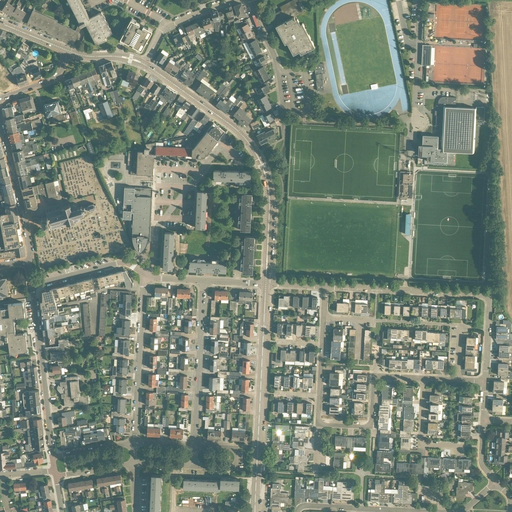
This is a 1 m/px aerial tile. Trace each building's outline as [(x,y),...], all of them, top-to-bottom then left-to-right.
[(52,0),(46,0),(41,6),(44,9),(45,8),(49,8),(52,11),(58,5),(52,0)] [(87,20),(76,0),(67,0),(79,23),(76,29),(80,31),(81,27),(86,25),(96,46),(106,41),(105,38),(112,34),(101,13),(96,16),(95,15),(91,13),(90,16),(91,18),(87,20)] [(299,52),(300,55),(308,51),(312,48),(314,47),(302,24),(300,25),(297,19),(296,20),(294,17),(305,11),(299,0),(294,0),(280,7),(281,10),(273,15),(272,19),(284,44),(287,43),(293,55),(299,52)] [(6,13),(11,5),(7,2),(2,10),(6,13)] [(245,14),(241,4),(238,5),(238,4),(237,4),(235,5),(235,6),(234,6),(238,17),(245,14)] [(16,8),(11,5),(6,13),(11,16),(12,15),(16,8)] [(233,15),(231,6),(230,6),(229,6),(228,7),(224,8),(229,23),(234,21),(233,15)] [(17,18),(21,10),(17,7),(16,8),(12,15),(17,18)] [(21,10),(17,18),(21,21),(26,13),(21,10)] [(78,33),(55,23),(56,22),(32,11),(27,23),(30,24),(31,24),(33,25),(36,27),(37,26),(39,27),(39,28),(42,29),(45,30),(48,32),(48,31),(51,32),(50,33),(51,33),(50,35),(51,35),(56,37),(59,39),(59,38),(62,39),(61,40),(65,41),(65,40),(67,42),(70,44),(71,43),(73,44),(73,45),(78,33)] [(210,14),(212,17),(212,20),(213,20),(214,22),(215,29),(215,31),(219,31),(218,26),(219,25),(220,24),(220,23),(219,22),(218,22),(218,21),(223,19),(222,11),(222,12),(218,14),(217,11),(210,14)] [(202,24),(205,31),(205,32),(206,32),(207,32),(211,31),(211,32),(214,31),(213,29),(215,29),(214,22),(213,20),(212,20),(210,21),(209,18),(201,21),(202,24)] [(136,21),(131,19),(131,20),(131,19),(130,21),(129,20),(125,29),(124,29),(125,29),(120,37),(121,38),(120,39),(120,40),(121,38),(126,40),(125,42),(136,48),(136,49),(140,52),(141,51),(142,50),(142,49),(142,50),(147,41),(147,42),(148,41),(147,41),(152,33),(151,32),(152,31),(152,30),(148,27),(147,28),(143,26),(144,25),(140,23),(139,24),(136,22),(136,21)] [(242,33),(250,29),(249,27),(250,26),(249,23),(247,24),(246,22),(238,26),(236,27),(237,30),(239,29),(242,33)] [(205,32),(205,31),(202,24),(198,26),(197,23),(191,26),(197,37),(200,36),(200,35),(205,32)] [(196,37),(197,37),(191,26),(185,28),(189,35),(185,37),(189,45),(192,44),(190,39),(196,36),(196,37)] [(246,42),(256,36),(253,32),(252,32),(250,29),(242,33),(242,34),(245,39),(242,41),(240,42),(241,44),(246,42)] [(189,45),(185,37),(182,38),(180,34),(172,37),(177,47),(184,44),(186,46),(189,45)] [(256,36),(246,42),(250,49),(258,45),(257,43),(259,42),(256,36)] [(24,59),(28,53),(25,52),(28,46),(23,43),(17,53),(21,55),(20,57),(24,59)] [(254,58),(264,52),(261,48),(260,48),(258,45),(250,49),(250,50),(254,58)] [(430,66),(431,46),(422,45),(421,66),(430,66)] [(258,66),(267,62),(265,59),(267,58),(264,52),(254,58),(258,66)] [(162,64),(167,57),(161,53),(156,60),(162,64)] [(174,65),(175,63),(177,61),(174,59),(173,61),(172,60),(171,63),(169,62),(164,68),(169,72),(174,65)] [(20,66),(24,72),(31,69),(34,77),(41,74),(38,66),(36,62),(33,63),(32,62),(28,64),(25,65),(23,61),(21,64),(20,65),(20,66)] [(110,85),(111,85),(109,80),(117,77),(111,63),(111,62),(104,65),(107,75),(108,75),(110,85)] [(182,69),(187,64),(184,62),(180,67),(175,63),(174,65),(169,72),(175,76),(180,69),(180,68),(182,69)] [(258,76),(266,72),(265,70),(266,69),(263,64),(267,62),(258,66),(254,68),(258,76)] [(184,82),(191,72),(188,70),(187,69),(190,65),(187,63),(187,64),(182,69),(186,72),(186,73),(184,71),(179,78),(184,82)] [(314,65),(315,75),(323,74),(324,74),(323,64),(314,65)] [(107,86),(110,85),(108,75),(107,75),(104,65),(99,67),(103,77),(104,76),(107,86)] [(25,74),(24,72),(20,66),(14,70),(12,71),(11,69),(9,66),(7,68),(15,79),(16,78),(19,87),(29,83),(25,74)] [(94,79),(96,85),(99,84),(97,80),(99,79),(95,69),(90,71),(94,79)] [(197,79),(202,71),(203,70),(200,69),(198,72),(194,77),(197,79)] [(90,71),(86,73),(92,87),(96,85),(94,79),(90,71)] [(134,89),(135,87),(137,81),(134,79),(136,74),(128,71),(125,81),(129,82),(127,87),(134,89)] [(202,71),(197,79),(200,82),(204,77),(205,78),(207,74),(202,71)] [(191,72),(184,82),(190,85),(194,79),(192,77),(194,74),(191,72)] [(265,83),(270,80),(269,78),(270,77),(269,74),(267,75),(266,72),(258,76),(262,84),(265,83)] [(91,95),(94,93),(93,90),(92,87),(86,73),(78,76),(81,84),(81,85),(81,84),(84,90),(89,88),(91,95)] [(77,86),(81,85),(81,84),(78,76),(70,79),(73,88),(75,87),(78,94),(81,92),(80,89),(79,89),(77,86)] [(73,88),(70,79),(65,81),(70,95),(73,94),(72,92),(74,91),(73,88)] [(149,89),(153,83),(148,79),(143,86),(140,85),(136,91),(140,94),(141,93),(142,93),(145,89),(147,91),(149,88),(149,89)] [(266,93),(269,91),(268,88),(269,87),(267,82),(270,80),(265,83),(262,84),(254,88),(258,96),(266,93)] [(224,89),(227,86),(228,84),(224,81),(217,91),(215,93),(219,95),(224,89)] [(202,95),(208,86),(202,82),(196,90),(202,95)] [(156,95),(161,88),(155,84),(149,94),(154,97),(156,95)] [(166,98),(171,90),(166,86),(161,94),(160,97),(161,98),(159,100),(160,101),(163,103),(165,100),(166,98)] [(208,86),(202,95),(208,99),(214,91),(208,86)] [(219,95),(222,98),(224,95),(227,92),(224,89),(219,95)] [(166,98),(165,100),(170,104),(177,94),(171,90),(166,98)] [(268,98),(266,93),(258,96),(256,98),(260,106),(269,101),(268,100),(267,99),(268,98)] [(25,98),(29,111),(32,110),(33,111),(36,110),(32,97),(30,96),(25,98)] [(186,100),(179,96),(175,101),(181,106),(186,100)] [(221,109),(229,99),(226,97),(224,100),(221,98),(216,105),(221,109)] [(455,107),(456,98),(443,97),(442,97),(441,97),(440,98),(439,99),(438,100),(438,101),(438,102),(437,112),(436,112),(435,127),(438,127),(438,132),(434,132),(433,136),(422,135),(421,155),(427,155),(427,161),(453,163),(454,152),(474,153),(474,151),(478,151),(479,124),(475,124),(476,108),(455,107)] [(21,105),(19,99),(19,98),(12,101),(6,104),(7,108),(2,109),(5,119),(14,117),(13,112),(16,111),(15,106),(15,105),(19,103),(19,105),(21,105)] [(23,113),(29,111),(25,98),(19,99),(21,105),(23,114),(24,114),(23,113)] [(236,100),(233,103),(229,99),(221,109),(225,113),(232,105),(235,108),(239,102),(240,102),(239,101),(237,99),(236,100)] [(187,116),(188,114),(185,112),(191,104),(186,100),(181,106),(180,108),(178,111),(183,115),(180,119),(183,121),(187,116)] [(62,115),(61,113),(58,101),(44,105),(47,117),(52,115),(53,118),(52,118),(53,124),(66,120),(64,115),(62,115)] [(111,111),(107,101),(98,104),(100,107),(101,112),(104,120),(113,117),(113,116),(111,111)] [(245,114),(246,113),(240,107),(243,103),(240,101),(240,102),(239,102),(235,108),(237,110),(233,115),(237,118),(238,117),(240,119),(241,119),(245,114)] [(270,111),(272,110),(273,109),(272,107),(273,106),(271,104),(270,104),(269,101),(260,106),(264,114),(270,111)] [(188,114),(187,116),(192,119),(194,117),(199,110),(194,106),(189,114),(188,114)] [(475,124),(479,124),(483,124),(484,107),(476,107),(476,108),(475,124)] [(268,123),(269,125),(275,122),(274,119),(273,116),(274,115),(272,110),(270,111),(264,114),(262,115),(266,123),(268,123)] [(73,125),(79,123),(75,111),(69,113),(73,125)] [(199,120),(197,122),(195,126),(203,132),(207,127),(204,125),(209,118),(205,114),(199,121),(199,120)] [(252,119),(246,114),(245,114),(241,119),(240,119),(238,121),(243,125),(244,124),(246,126),(252,119)] [(6,127),(16,124),(19,123),(19,120),(24,118),(23,115),(14,117),(5,119),(6,127)] [(195,126),(197,122),(192,119),(183,134),(188,137),(190,133),(195,126)] [(8,135),(20,132),(20,131),(27,130),(27,131),(33,130),(31,122),(25,124),(24,122),(16,124),(6,127),(8,135)] [(194,151),(192,151),(192,157),(200,158),(202,156),(204,157),(206,155),(207,155),(208,155),(211,150),(211,149),(215,144),(216,144),(217,144),(218,142),(219,142),(218,142),(220,140),(220,139),(220,138),(225,132),(219,127),(219,126),(218,125),(217,125),(217,126),(213,123),(208,130),(207,130),(208,132),(194,149),(195,150),(194,151)] [(267,139),(269,142),(274,139),(273,138),(276,136),(272,130),(272,129),(265,133),(265,132),(264,132),(265,133),(265,134),(268,139),(267,139)] [(10,143),(25,139),(28,139),(27,135),(25,136),(23,136),(22,134),(20,134),(20,132),(8,135),(8,137),(9,137),(10,143)] [(269,142),(267,139),(268,139),(265,134),(265,133),(264,132),(257,136),(261,144),(268,140),(269,142)] [(12,149),(32,144),(34,144),(33,140),(30,141),(26,142),(25,139),(10,143),(12,149)] [(146,144),(147,149),(144,148),(144,153),(139,153),(138,166),(132,166),(132,168),(138,168),(138,175),(152,175),(152,173),(151,172),(151,162),(152,161),(152,159),(151,158),(152,154),(154,154),(155,143),(146,144)] [(15,162),(31,158),(31,155),(27,156),(26,152),(34,150),(32,144),(12,149),(13,152),(15,162)] [(192,159),(192,157),(192,151),(192,149),(156,147),(155,157),(162,157),(163,157),(170,157),(170,158),(170,157),(177,158),(184,158),(185,158),(191,159),(192,159)] [(19,168),(35,164),(45,162),(43,155),(31,158),(15,162),(17,170),(19,169),(19,168)] [(18,176),(24,175),(28,174),(37,172),(35,164),(19,168),(19,169),(17,170),(18,176)] [(0,177),(8,176),(6,167),(0,168),(0,177)] [(250,181),(250,172),(242,171),(242,170),(237,170),(237,171),(227,171),(227,169),(222,169),(222,171),(214,171),(213,180),(221,180),(221,183),(224,183),(224,180),(239,181),(239,184),(242,184),(242,181),(250,181)] [(412,184),(413,174),(410,174),(410,172),(403,172),(403,175),(399,175),(398,198),(401,198),(401,199),(406,200),(406,198),(408,198),(409,184),(412,184)] [(21,189),(32,186),(30,175),(25,177),(24,175),(18,176),(21,189)] [(1,186),(10,183),(8,176),(0,177),(0,181),(0,182),(1,185),(1,186)] [(58,200),(61,199),(58,186),(55,187),(53,181),(32,186),(21,189),(22,193),(26,208),(26,210),(29,212),(30,211),(34,210),(35,211),(37,208),(37,205),(36,200),(35,196),(35,195),(41,193),(46,196),(48,203),(50,204),(58,202),(58,200)] [(0,196),(13,194),(10,183),(1,186),(1,185),(0,185),(0,186),(0,185),(0,190),(0,191),(0,196)] [(150,242),(152,189),(124,187),(122,221),(129,221),(128,235),(132,235),(133,242),(136,250),(139,253),(143,248),(146,242),(150,242)] [(205,228),(205,225),(207,192),(197,191),(195,228),(205,228)] [(241,204),(241,212),(250,212),(251,208),(252,208),(252,202),(251,202),(251,194),(242,194),(241,202),(239,201),(238,204),(241,204)] [(0,215),(17,212),(15,204),(0,207),(0,215)] [(51,229),(52,229),(64,225),(65,230),(68,230),(73,227),(72,223),(78,221),(80,219),(79,216),(84,214),(85,211),(88,210),(90,211),(95,210),(96,208),(95,205),(93,204),(88,205),(87,207),(84,208),(81,207),(77,208),(76,205),(73,204),(46,212),(47,216),(46,217),(41,218),(41,219),(40,219),(40,220),(42,220),(43,225),(42,225),(42,226),(43,226),(44,226),(48,225),(50,225),(51,229)] [(4,237),(21,234),(21,232),(20,226),(19,221),(17,212),(0,215),(0,219),(0,220),(4,237)] [(240,230),(250,231),(250,223),(251,223),(252,217),(250,217),(250,212),(241,212),(240,220),(238,220),(238,222),(240,222),(240,230)] [(414,234),(414,213),(405,213),(405,234),(414,234)] [(172,270),(174,233),(165,233),(163,269),(172,270)] [(14,247),(24,246),(23,240),(22,237),(21,234),(4,237),(6,249),(11,248),(14,247)] [(243,265),(243,273),(252,274),(252,266),(254,266),(254,260),(253,260),(253,251),(255,251),(255,245),(254,245),(254,237),(245,237),(244,244),(241,244),(241,247),(244,247),(243,263),(240,263),(240,265),(243,265)] [(0,247),(0,258),(16,257),(25,256),(24,246),(14,247),(11,248),(6,249),(1,250),(1,247),(0,247)] [(202,271),(207,271),(207,262),(200,261),(200,259),(197,259),(197,261),(189,261),(189,271),(197,271),(197,272),(202,273),(202,271)] [(225,272),(226,263),(218,262),(218,260),(215,259),(215,262),(207,262),(207,271),(212,272),(212,273),(217,273),(217,272),(225,272)] [(122,271),(116,272),(119,284),(124,283),(125,289),(132,290),(133,287),(133,282),(132,282),(125,270),(122,271)] [(120,287),(119,284),(116,272),(112,273),(115,285),(115,286),(120,287)] [(95,290),(100,289),(97,277),(92,279),(95,290)] [(96,296),(95,290),(92,279),(87,280),(90,295),(91,295),(91,298),(96,296)] [(86,296),(90,295),(87,280),(82,281),(86,299),(86,296)] [(81,300),(86,299),(82,281),(77,282),(80,294),(81,300)] [(75,295),(80,294),(77,282),(72,284),(75,295)] [(64,298),(70,296),(67,285),(62,286),(64,298)] [(56,303),(60,302),(57,287),(52,289),(56,303)] [(57,309),(52,289),(51,288),(42,291),(42,300),(40,301),(40,304),(41,311),(57,309)] [(119,301),(120,301),(131,301),(131,295),(132,295),(130,294),(130,292),(110,290),(110,294),(110,300),(117,300),(117,297),(118,297),(118,295),(119,295),(119,296),(120,296),(119,301)] [(246,292),(245,301),(248,301),(248,303),(251,303),(251,311),(254,311),(255,302),(252,302),(252,292),(246,292)] [(278,298),(278,306),(288,306),(288,299),(288,298),(288,296),(283,296),(283,298),(278,298)] [(288,299),(288,306),(297,307),(298,299),(298,298),(298,296),(293,296),(293,299),(288,299)] [(298,299),(297,307),(307,308),(307,299),(307,297),(302,296),(302,298),(302,299),(298,299)] [(307,299),(307,308),(316,308),(317,297),(312,297),(312,300),(307,299)] [(334,300),(333,306),(336,306),(336,311),(342,312),(343,303),(337,302),(337,300),(334,300)] [(343,303),(342,312),(348,312),(348,310),(352,310),(352,301),(349,300),(349,303),(343,303)] [(352,301),(352,310),(354,310),(354,312),(361,313),(361,303),(355,303),(355,301),(352,301)] [(361,303),(361,313),(367,313),(367,311),(368,311),(370,311),(371,302),(367,301),(367,304),(361,303)] [(382,302),(381,312),(384,312),(384,314),(390,314),(390,313),(391,305),(384,305),(385,302),(382,302)] [(23,333),(17,334),(16,332),(23,331),(22,327),(19,327),(19,325),(16,325),(17,330),(15,330),(14,317),(25,316),(23,303),(4,305),(4,309),(0,309),(0,346),(9,346),(10,354),(13,354),(16,356),(18,352),(25,351),(27,349),(27,347),(26,335),(25,335),(23,333)] [(391,305),(390,313),(393,313),(393,315),(399,315),(400,313),(400,310),(400,306),(394,305),(394,303),(391,303),(391,305)] [(400,306),(400,310),(403,310),(403,314),(403,315),(409,315),(409,314),(409,310),(409,306),(403,306),(403,303),(400,303),(400,306)] [(409,306),(409,310),(412,311),(412,316),(418,316),(418,314),(418,307),(412,306),(412,304),(409,304),(409,306)] [(418,307),(418,314),(421,314),(421,316),(427,316),(428,307),(422,307),(422,305),(419,304),(418,307)] [(428,307),(427,316),(437,317),(437,316),(437,312),(437,308),(431,307),(431,305),(428,305),(428,307)] [(437,308),(437,312),(440,312),(440,316),(440,317),(446,317),(446,315),(446,308),(440,308),(440,306),(437,305),(437,308)] [(456,308),(455,318),(461,318),(465,318),(465,313),(465,309),(466,307),(462,307),(462,305),(456,305),(456,308)] [(446,308),(446,315),(449,316),(449,317),(449,318),(455,318),(456,308),(450,308),(450,306),(447,306),(446,308)] [(72,314),(70,307),(63,308),(63,311),(58,312),(58,309),(57,309),(41,311),(42,319),(65,315),(72,314)] [(130,308),(123,308),(120,308),(120,314),(117,314),(117,317),(125,317),(125,314),(131,315),(131,314),(130,314),(130,308)] [(43,329),(54,327),(54,321),(55,321),(61,320),(66,320),(66,319),(65,315),(42,319),(43,329)] [(192,316),(183,315),(183,320),(181,320),(181,326),(182,326),(191,327),(192,316)] [(125,320),(125,317),(117,317),(117,320),(119,320),(119,327),(129,328),(130,321),(131,321),(125,320)] [(210,328),(217,328),(220,328),(220,320),(220,318),(219,318),(219,317),(210,317),(210,328)] [(243,330),(253,330),(253,324),(247,323),(247,322),(254,322),(254,319),(245,319),(245,321),(245,322),(243,322),(243,330)] [(277,323),(276,334),(282,334),(282,332),(286,332),(287,324),(277,323)] [(296,333),(296,335),(301,335),(301,333),(305,333),(306,325),(306,323),(301,323),(301,324),(296,324),(296,333)] [(286,332),(286,335),(291,335),(291,332),(296,333),(296,324),(287,324),(286,332)] [(496,333),(506,333),(510,333),(511,324),(500,324),(500,327),(496,326),(496,333)] [(72,325),(68,325),(62,326),(57,327),(54,327),(43,329),(43,330),(43,336),(44,336),(53,335),(62,333),(69,332),(68,329),(72,328),(72,325)] [(305,333),(305,336),(310,336),(310,333),(315,334),(315,325),(306,325),(305,333)] [(129,334),(129,328),(119,327),(119,334),(114,333),(114,337),(118,337),(124,337),(124,334),(130,334),(129,334)] [(396,338),(396,329),(387,328),(387,332),(382,332),(382,339),(390,339),(390,338),(396,338)] [(402,329),(402,338),(406,339),(407,342),(411,342),(411,337),(408,337),(409,330),(402,329)] [(413,335),(413,339),(415,339),(421,339),(421,330),(415,330),(415,336),(413,335)] [(439,333),(439,342),(444,342),(448,342),(448,336),(445,336),(445,333),(439,333)] [(496,335),(496,338),(502,339),(502,342),(509,342),(511,342),(511,339),(506,339),(506,333),(496,333),(496,335)] [(168,338),(168,334),(155,334),(155,337),(151,337),(151,343),(161,343),(161,337),(168,338)] [(466,337),(466,343),(475,344),(475,338),(478,338),(478,335),(471,334),(471,335),(471,338),(466,337)] [(54,342),(53,335),(44,336),(45,343),(54,342)] [(181,335),(172,335),(170,335),(170,344),(172,344),(172,338),(181,338),(181,335)] [(124,340),(124,337),(118,337),(118,340),(121,340),(121,347),(116,346),(116,347),(128,347),(128,341),(129,341),(129,340),(124,340)] [(59,364),(64,363),(64,360),(63,360),(62,352),(65,352),(64,346),(68,345),(68,341),(66,342),(58,343),(59,346),(45,348),(46,352),(50,352),(51,361),(58,360),(58,364),(59,364)] [(511,352),(511,348),(511,342),(502,342),(502,345),(499,345),(498,351),(511,352)] [(160,350),(161,343),(151,343),(150,349),(158,350),(158,353),(167,353),(167,350),(160,350)] [(466,343),(466,350),(470,350),(470,353),(477,353),(477,350),(475,350),(475,344),(466,343)] [(188,351),(188,345),(182,344),(182,345),(179,344),(178,351),(171,350),(171,353),(180,354),(180,351),(188,351)] [(220,353),(221,347),(211,346),(210,352),(218,353),(218,356),(230,357),(230,356),(227,356),(227,353),(220,353)] [(128,354),(128,347),(116,347),(116,353),(112,353),(112,356),(123,357),(123,354),(129,354),(128,354)] [(250,355),(250,348),(243,348),(239,348),(239,351),(239,354),(233,354),(232,357),(241,357),(241,355),(243,356),(243,354),(250,355)] [(274,357),(274,360),(275,360),(275,362),(280,363),(281,360),(285,360),(285,352),(285,350),(280,350),(280,352),(275,352),(275,357),(274,357)] [(294,361),(295,353),(295,350),(290,350),(290,352),(285,352),(285,360),(294,361)] [(295,353),(294,361),(295,361),(294,365),(304,365),(304,362),(304,353),(304,351),(299,351),(299,353),(295,353)] [(304,353),(304,362),(313,362),(314,351),(309,351),(309,354),(304,353)] [(422,357),(423,353),(423,351),(419,351),(419,359),(413,359),(413,368),(418,369),(419,365),(422,366),(422,364),(422,357)] [(511,361),(511,352),(498,351),(498,357),(501,357),(501,360),(508,360),(511,361)] [(180,354),(171,353),(169,353),(169,356),(176,357),(176,363),(187,363),(188,357),(179,357),(180,354)] [(465,356),(465,362),(474,362),(474,356),(477,356),(477,353),(470,353),(468,353),(468,356),(465,356)] [(123,360),(123,357),(112,356),(112,359),(117,359),(117,366),(127,367),(127,360),(128,360),(123,360)] [(230,360),(230,357),(218,356),(218,359),(210,359),(210,365),(220,366),(220,359),(230,360)] [(386,357),(385,365),(388,366),(388,368),(394,369),(395,359),(392,359),(392,357),(389,357),(386,357)] [(431,369),(431,360),(425,359),(426,357),(422,357),(422,364),(425,364),(425,369),(431,369)] [(438,360),(437,370),(443,370),(443,367),(447,367),(447,358),(444,358),(444,361),(438,360)] [(28,371),(37,370),(36,366),(32,366),(31,360),(27,361),(27,360),(25,361),(25,362),(24,362),(24,360),(20,360),(21,368),(28,367),(28,371)] [(498,363),(498,369),(508,369),(508,360),(501,360),(501,363),(498,363)] [(64,363),(59,364),(59,365),(52,366),(53,374),(56,373),(56,376),(62,375),(62,374),(64,374),(64,368),(67,367),(67,365),(71,364),(71,361),(66,362),(66,363),(64,363)] [(465,362),(464,368),(467,368),(467,371),(476,372),(476,369),(474,368),(474,363),(474,362),(465,362)] [(187,369),(187,363),(176,363),(177,363),(176,369),(168,368),(168,372),(170,372),(179,372),(179,369),(187,369)] [(210,365),(209,371),(216,371),(217,371),(217,374),(226,375),(229,375),(229,372),(219,371),(220,366),(210,365)] [(127,373),(127,367),(117,366),(116,376),(122,376),(122,373),(128,373),(127,373)] [(507,373),(508,369),(497,369),(497,375),(501,375),(500,378),(507,378),(511,378),(511,374),(511,373),(507,373)] [(342,380),(343,380),(343,370),(335,370),(335,373),(329,373),(329,379),(342,380)] [(353,371),(352,380),(361,381),(366,381),(366,375),(361,374),(361,371),(353,371)] [(217,374),(217,377),(216,377),(209,377),(209,383),(219,384),(220,378),(226,378),(229,378),(229,375),(226,375),(217,374)] [(275,375),(274,386),(279,386),(279,384),(284,384),(284,376),(275,375)] [(284,384),(283,387),(288,387),(288,384),(293,384),(293,376),(293,375),(289,375),(289,376),(284,376),(284,384)] [(37,376),(24,377),(24,383),(16,384),(17,390),(26,389),(25,385),(29,385),(29,386),(38,385),(37,376)] [(75,405),(74,403),(78,403),(78,405),(89,403),(88,395),(80,396),(78,376),(65,378),(66,382),(60,382),(60,386),(59,386),(57,387),(57,391),(58,391),(61,390),(61,392),(62,398),(63,398),(65,406),(75,405)] [(122,376),(116,376),(110,376),(110,378),(116,379),(116,386),(119,386),(126,386),(126,380),(127,380),(122,379),(122,376)] [(293,387),(298,387),(298,385),(302,385),(303,377),(303,376),(298,376),(298,377),(293,376),(293,384),(293,387)] [(302,385),(302,388),(307,388),(307,385),(312,386),(312,377),(303,377),(302,385)] [(507,381),(507,378),(500,378),(500,381),(493,381),(493,387),(503,387),(503,381),(507,381)] [(329,379),(329,385),(331,385),(331,388),(340,389),(340,385),(342,385),(342,380),(329,379)] [(155,380),(149,380),(148,386),(156,387),(156,390),(165,390),(165,387),(158,387),(159,381),(155,380)] [(352,380),(352,383),(357,384),(356,390),(361,390),(365,390),(366,384),(361,384),(361,381),(352,380)] [(219,390),(219,384),(209,383),(208,389),(217,390),(216,393),(228,393),(228,391),(225,390),(219,390)] [(248,392),(248,385),(241,385),(238,385),(238,391),(233,391),(233,394),(240,394),(240,391),(248,392)] [(126,393),(126,386),(119,386),(118,392),(115,392),(115,396),(121,396),(121,393),(127,393),(126,393)] [(382,394),(382,399),(383,399),(383,402),(392,403),(397,403),(397,400),(392,399),(391,399),(392,387),(382,387),(382,389),(382,394)] [(503,393),(503,387),(493,387),(493,393),(496,393),(496,396),(506,397),(506,393),(503,393)] [(330,388),(330,394),(332,395),(332,398),(339,398),(347,398),(347,395),(341,395),(339,395),(340,389),(331,388),(330,388)] [(397,400),(397,403),(411,404),(411,401),(412,401),(412,396),(413,391),(413,389),(413,388),(403,388),(403,399),(397,398),(397,400)] [(429,394),(429,401),(434,401),(441,401),(442,401),(443,395),(441,395),(441,389),(435,388),(435,389),(434,395),(429,394)] [(352,393),(352,399),(360,399),(365,400),(365,393),(360,393),(361,390),(356,390),(354,390),(353,393),(352,393)] [(40,396),(30,397),(29,391),(26,391),(25,392),(24,392),(23,393),(23,394),(23,395),(24,406),(31,405),(40,404),(40,396)] [(467,403),(471,403),(472,397),(474,397),(474,394),(468,393),(467,397),(462,396),(462,402),(467,403)] [(121,399),(121,396),(115,396),(115,399),(118,399),(118,405),(115,405),(125,406),(125,399),(126,399),(121,399)] [(506,399),(506,397),(496,396),(496,399),(492,399),(492,405),(502,405),(503,399),(506,399)] [(330,397),(329,404),(334,404),(334,407),(339,407),(341,407),(345,408),(346,404),(339,404),(339,398),(332,398),(330,397)] [(352,399),(352,402),(354,402),(354,408),(363,409),(363,403),(360,402),(360,399),(352,399)] [(282,404),(282,402),(278,401),(278,404),(273,404),(272,412),(282,412),(282,404)] [(440,404),(441,401),(434,401),(434,404),(429,404),(429,410),(433,410),(438,410),(438,404),(440,404)] [(216,402),(213,402),(206,402),(205,413),(216,413),(216,402)] [(292,405),(292,402),(287,402),(287,404),(282,404),(282,412),(292,413),(292,405)] [(292,413),(292,416),(296,417),(296,413),(301,413),(302,405),(302,403),(297,402),(297,405),(292,405),(292,413)] [(379,415),(379,417),(388,418),(389,406),(391,406),(392,406),(397,406),(397,403),(392,403),(383,402),(382,405),(381,405),(379,405),(379,410),(379,415)] [(459,405),(459,412),(462,412),(466,412),(471,412),(471,406),(473,406),(474,403),(471,403),(467,403),(464,402),(463,406),(462,406),(459,405)] [(249,415),(249,404),(242,403),(239,403),(239,411),(239,414),(240,414),(245,415),(249,415)] [(301,413),(301,417),(307,417),(307,414),(311,414),(311,403),(306,403),(306,405),(302,405),(301,413)] [(397,403),(397,406),(404,407),(403,419),(413,419),(413,417),(413,412),(414,412),(414,407),(412,407),(411,407),(411,404),(397,403)] [(24,406),(25,413),(25,416),(41,414),(41,412),(40,404),(31,405),(24,406)] [(125,412),(125,406),(115,405),(114,412),(111,412),(111,415),(120,415),(120,412),(126,413),(126,412),(125,412)] [(492,405),(492,411),(495,411),(495,414),(502,415),(502,405),(492,405)] [(329,407),(329,413),(334,413),(334,416),(340,417),(340,414),(338,414),(339,407),(334,407),(329,407)] [(351,414),(351,417),(357,418),(357,414),(363,415),(363,409),(354,408),(354,414),(351,414)] [(440,411),(438,410),(433,410),(433,413),(428,413),(428,419),(433,420),(437,420),(438,414),(440,414),(440,411)] [(457,421),(461,421),(470,422),(471,416),(473,416),(473,412),(471,412),(466,412),(462,412),(459,412),(459,413),(457,412),(457,421)] [(23,428),(42,427),(42,418),(41,414),(25,416),(20,417),(20,420),(19,421),(20,429),(23,428)] [(120,418),(120,415),(111,415),(111,418),(117,418),(116,425),(124,425),(124,419),(125,419),(120,418)] [(66,422),(65,417),(58,417),(59,425),(66,425),(66,422)] [(378,424),(378,429),(380,430),(381,430),(381,433),(391,433),(395,434),(395,431),(391,430),(390,430),(388,430),(388,418),(379,417),(378,419),(379,419),(378,424)] [(400,430),(400,434),(409,434),(409,431),(410,431),(413,431),(413,426),(413,421),(413,419),(403,419),(403,431),(400,430)] [(428,422),(427,428),(437,429),(437,423),(439,423),(440,420),(437,420),(433,420),(430,419),(430,422),(428,422)] [(248,431),(249,422),(245,421),(245,429),(239,429),(239,432),(238,432),(238,440),(245,440),(245,432),(245,431),(245,430),(248,431)] [(461,424),(461,430),(470,431),(470,425),(472,425),(473,422),(470,422),(462,421),(462,424),(461,424)] [(272,428),(271,440),(273,440),(272,443),(280,444),(280,441),(279,440),(280,434),(290,435),(290,429),(289,429),(289,425),(275,424),(275,429),(272,428)] [(81,435),(80,430),(79,425),(68,428),(69,432),(66,432),(63,432),(63,431),(60,431),(60,434),(60,436),(61,448),(67,447),(67,444),(65,444),(65,437),(67,436),(67,440),(76,439),(76,438),(76,436),(81,435)] [(124,432),(124,425),(116,425),(116,432),(115,432),(114,435),(116,435),(121,436),(121,432),(125,432),(124,432)] [(176,429),(177,426),(168,425),(168,429),(170,429),(169,437),(176,437),(177,429),(176,429)] [(295,434),(294,437),(305,438),(305,432),(308,432),(308,426),(295,426),(295,429),(295,430),(295,433),(295,434)] [(34,436),(43,435),(42,427),(23,428),(23,431),(33,430),(34,432),(34,436)] [(103,429),(104,431),(97,432),(98,440),(101,440),(105,439),(105,440),(104,435),(107,435),(106,428),(103,429)] [(436,435),(437,429),(427,428),(427,435),(432,435),(432,438),(438,438),(439,435),(436,435)] [(90,433),(90,431),(83,432),(83,430),(80,430),(81,435),(81,438),(84,438),(85,443),(85,442),(91,441),(90,433)] [(458,430),(457,436),(462,436),(461,439),(461,440),(472,440),(472,437),(470,437),(470,431),(461,430),(458,430)] [(379,446),(379,448),(389,449),(389,436),(390,437),(391,433),(381,433),(381,436),(380,436),(379,441),(379,446)] [(400,434),(399,437),(400,437),(400,438),(400,449),(408,450),(410,450),(410,448),(410,443),(410,437),(409,437),(409,434),(400,434)] [(28,444),(44,442),(43,435),(34,436),(28,437),(28,440),(26,440),(27,444),(25,444),(25,445),(28,444)] [(350,448),(351,437),(342,436),(342,437),(337,436),(335,436),(334,446),(346,447),(346,448),(350,448)] [(305,438),(294,437),(293,437),(292,441),(294,442),(297,442),(296,449),(298,449),(304,449),(305,443),(308,443),(308,438),(305,438)] [(351,437),(350,448),(351,448),(351,449),(350,449),(350,453),(353,454),(353,447),(365,448),(366,438),(364,438),(358,438),(358,437),(351,437)] [(37,450),(43,449),(44,449),(44,442),(28,444),(25,445),(26,451),(33,450),(32,445),(35,444),(36,450),(37,450)] [(282,456),(279,456),(278,456),(278,449),(289,450),(289,444),(280,444),(272,443),(271,443),(271,455),(272,455),(272,459),(279,459),(280,459),(281,460),(282,460),(282,459),(282,456)] [(0,459),(8,459),(7,455),(9,455),(9,450),(11,449),(11,448),(9,449),(2,449),(3,452),(0,452),(0,459)] [(35,461),(36,464),(41,463),(41,460),(42,460),(42,458),(44,457),(43,453),(43,449),(37,450),(29,453),(30,457),(33,457),(34,461),(35,461)] [(289,456),(289,460),(290,460),(293,460),(307,460),(307,455),(304,455),(304,449),(298,449),(298,450),(298,456),(293,455),(293,457),(289,456)] [(389,457),(389,452),(377,451),(376,463),(375,463),(375,471),(390,472),(390,464),(382,463),(382,457),(389,457)] [(333,466),(333,468),(343,469),(343,468),(346,468),(347,462),(343,462),(344,457),(345,457),(345,453),(335,453),(335,456),(334,456),(333,461),(334,461),(333,466)] [(25,462),(24,454),(20,455),(20,459),(21,459),(21,462),(17,463),(16,459),(11,460),(9,460),(9,458),(8,459),(0,459),(0,469),(16,468),(22,467),(25,467),(25,462)] [(507,455),(504,455),(497,455),(497,457),(497,464),(503,464),(504,461),(506,462),(507,455)] [(439,468),(440,458),(438,458),(433,458),(427,458),(427,459),(424,459),(424,468),(423,474),(428,474),(428,468),(439,468)] [(409,463),(408,473),(410,473),(415,473),(423,474),(424,468),(424,459),(421,459),(421,464),(409,463)] [(439,468),(439,469),(442,469),(442,468),(448,469),(454,469),(455,469),(455,460),(455,459),(453,459),(448,459),(443,459),(443,460),(440,460),(439,468)] [(454,469),(454,472),(461,472),(462,469),(470,470),(471,460),(469,460),(463,460),(458,459),(458,460),(455,460),(455,469),(454,469)] [(290,460),(290,464),(293,464),(296,464),(295,468),(298,468),(297,472),(303,472),(304,466),(306,466),(307,460),(293,460),(290,460)] [(396,463),(396,472),(401,473),(406,473),(408,473),(409,463),(396,463)] [(161,475),(151,475),(151,482),(151,489),(160,489),(161,475)] [(239,488),(239,479),(220,478),(220,481),(183,479),(183,489),(220,490),(220,488),(239,488)] [(307,489),(306,498),(308,498),(318,499),(319,481),(319,478),(315,478),(315,481),(314,481),(313,485),(310,486),(307,486),(307,489)] [(466,483),(466,482),(463,482),(463,479),(458,479),(458,482),(457,487),(457,497),(459,497),(465,497),(465,493),(465,490),(472,491),(473,483),(466,483)] [(306,498),(307,489),(300,488),(300,480),(295,480),(294,497),(303,498),(303,497),(306,498)] [(329,499),(330,486),(323,486),(323,481),(321,481),(319,481),(318,499),(326,499),(329,499)] [(26,493),(26,490),(28,490),(28,488),(28,485),(25,486),(25,482),(19,483),(20,493),(20,494),(26,493)] [(341,500),(342,482),(337,482),(337,486),(330,486),(329,499),(332,499),(341,500)] [(342,482),(341,500),(354,501),(354,491),(353,491),(353,490),(353,489),(352,488),(351,488),(350,488),(346,488),(347,482),(342,482)] [(271,488),(270,497),(288,498),(288,493),(280,493),(280,489),(281,489),(281,484),(272,484),(272,488),(271,488)] [(368,496),(367,501),(370,501),(378,502),(379,484),(375,484),(375,489),(375,490),(374,492),(368,492),(368,495),(368,496)] [(379,484),(378,502),(379,502),(388,502),(391,502),(391,497),(391,493),(384,493),(384,489),(385,484),(384,484),(381,484),(380,484),(379,484)] [(402,503),(403,485),(398,485),(398,489),(391,489),(391,493),(391,502),(393,502),(393,503),(402,503)] [(403,485),(402,503),(415,504),(415,498),(415,493),(411,493),(411,494),(408,494),(408,493),(408,492),(408,486),(408,485),(403,485)] [(160,489),(151,489),(150,507),(159,508),(160,489)] [(270,497),(270,506),(271,506),(271,509),(280,509),(281,507),(281,503),(288,503),(288,504),(291,504),(291,502),(291,498),(288,498),(270,497)] [(38,509),(51,506),(50,500),(40,502),(41,506),(38,506),(38,509)] [(72,511),(75,511),(82,510),(81,504),(87,503),(87,500),(80,502),(80,505),(79,505),(79,504),(72,506),(72,511)]
